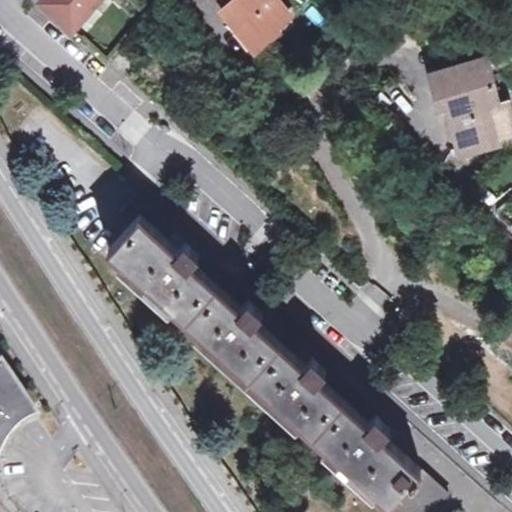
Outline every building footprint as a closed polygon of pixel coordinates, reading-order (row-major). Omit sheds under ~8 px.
[(73,30),(100,0),(41,0),(41,1),(73,30)] [(237,1),(236,0),(216,0),(224,10),(237,1)] [(254,48),(258,45),(279,28),(277,24),(292,12),(283,0),(236,0),(237,1),(224,10),(254,48)] [(254,48),(224,10),(217,16),(252,62),(264,53),(258,45),(254,48)] [(126,52),(113,66),(128,80),(141,65),(126,52)] [(440,108),(442,108),(446,107),(456,144),(485,137),(486,143),(489,143),(511,137),(511,119),(509,105),(499,107),(488,63),(451,72),(452,79),(436,84),(434,84),(440,108)] [(452,79),(451,72),(434,76),(436,84),(452,79)] [(446,107),(442,108),(456,158),(490,149),(489,143),(486,143),(485,137),(456,144),(446,107)] [(397,511),(435,511),(449,497),(384,437),(391,429),(377,416),(370,424),(320,378),(327,370),(313,358),(306,365),(257,321),(263,313),(249,300),(242,307),(195,263),(201,256),(187,242),(180,250),(141,214),(110,249),(397,511)] [(24,417),(33,412),(0,364),(0,442),(1,440),(3,436),(8,430),(14,424),(19,420),(24,417)]
